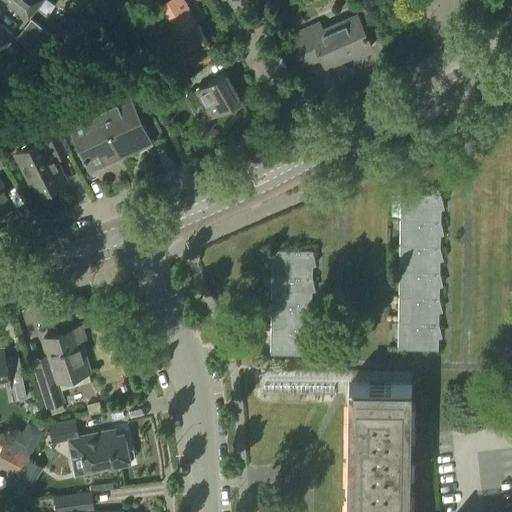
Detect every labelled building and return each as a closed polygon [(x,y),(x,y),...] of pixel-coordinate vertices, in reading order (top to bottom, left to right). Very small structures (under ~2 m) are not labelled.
[(11,0),(17,4),(15,7),(26,16),(39,0),(11,0)] [(180,0),(173,0),(160,8),(170,27),(160,33),(177,63),(187,57),(193,67),(215,55),(209,45),(209,44),(199,25),(196,27),(180,0)] [(320,22),(290,35),(303,65),(321,57),(326,66),(372,46),(357,14),(323,29),(320,22)] [(31,18),(23,28),(45,46),(46,45),(56,53),(63,44),(31,18)] [(0,48),(13,33),(1,24),(0,25),(0,48)] [(45,46),(23,28),(15,38),(37,55),(45,46)] [(121,56),(110,61),(123,86),(134,81),(121,56)] [(225,72),(195,89),(210,117),(241,100),(225,72)] [(154,73),(142,79),(150,94),(162,87),(154,73)] [(48,75),(32,82),(45,107),(60,100),(48,75)] [(177,79),(159,89),(166,102),(185,92),(177,79)] [(128,93),(97,106),(121,156),(151,143),(128,93)] [(44,137),(16,152),(37,194),(66,180),(55,158),(67,152),(42,103),(30,109),(44,137)] [(97,106),(69,119),(91,169),(121,156),(97,106)] [(0,213),(13,205),(3,190),(5,188),(0,179),(0,213)] [(401,194),(400,219),(440,220),(440,204),(443,204),(441,195),(401,194)] [(400,219),(400,245),(439,246),(440,230),(442,229),(440,221),(440,220),(400,219)] [(400,245),(399,271),(439,271),(439,255),(441,255),(439,246),(400,245)] [(273,250),(272,276),(312,277),(312,261),(315,260),(312,252),(312,251),(273,250)] [(399,271),(398,296),(438,298),(438,297),(439,281),(441,280),(439,272),(439,271),(399,271)] [(272,276),(271,301),(311,303),(312,286),(314,286),(312,277),(272,276)] [(398,296),(398,322),(438,323),(438,306),(440,306),(438,298),(398,296)] [(271,301),(271,327),(310,329),(310,328),(311,311),(314,311),(311,303),(271,301)] [(438,323),(398,322),(397,348),(437,349),(437,332),(440,332),(438,323)] [(310,329),(271,327),(270,353),(310,354),(310,337),(313,337),(310,329)] [(55,374),(40,379),(48,407),(65,402),(59,383),(91,374),(81,344),(79,345),(74,330),(44,339),(55,374)] [(4,348),(0,348),(0,377),(1,378),(1,380),(9,378),(13,400),(27,398),(19,355),(6,357),(4,348)] [(264,365),(263,391),(327,393),(327,367),(264,365)] [(409,511),(411,384),(349,383),(348,398),(346,511),(409,511)] [(76,418),(51,423),(54,441),(68,438),(72,455),(79,453),(82,472),(131,462),(125,432),(114,434),(113,429),(80,436),(76,418)] [(0,465),(15,473),(24,455),(0,442),(0,465)] [(90,492),(55,496),(57,511),(92,508),(90,492)]
